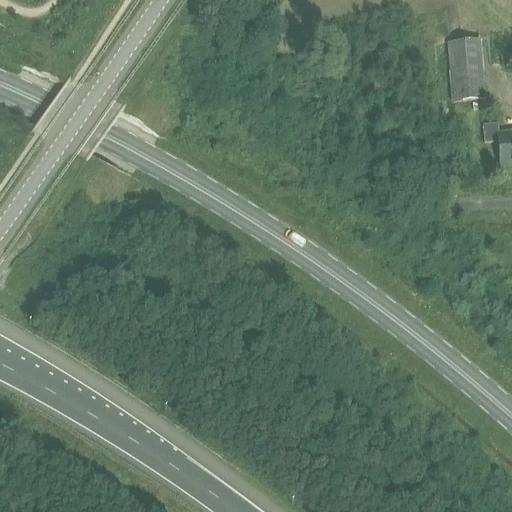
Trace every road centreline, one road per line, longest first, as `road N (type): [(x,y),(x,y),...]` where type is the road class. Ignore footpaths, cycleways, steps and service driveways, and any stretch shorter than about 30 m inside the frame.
road 1 (secondary): [(511,418),(288,242),(0,84)]
road 2 (tertiary): [(0,231),(161,0)]
road 3 (motorway): [(237,511),(0,367)]
